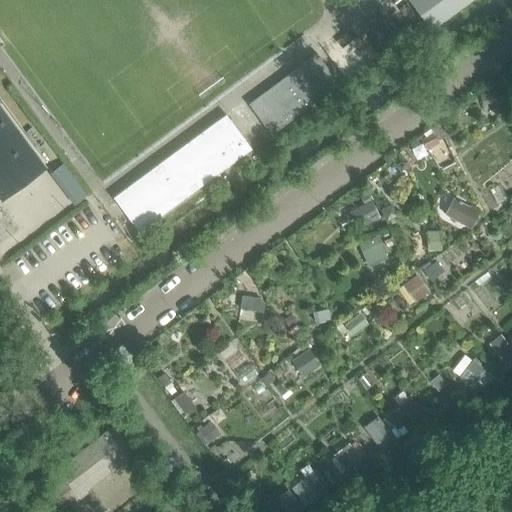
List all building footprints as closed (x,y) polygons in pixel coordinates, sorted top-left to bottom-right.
[(466,0),(408,0),(428,28),(466,0)] [(338,85),(316,54),(247,105),(269,135),(338,85)] [(0,196),(1,198),(41,168),(0,113),(0,196)] [(137,233),(250,150),(225,115),(112,198),(137,233)] [(69,161),(53,168),(69,204),(84,197),(69,161)] [(336,208),(345,230),(380,215),(371,194),(336,208)] [(444,214),(473,227),(481,208),(452,196),(444,214)] [(390,204),(379,210),(385,221),(396,215),(390,204)] [(427,231),(429,249),(441,247),(439,229),(427,231)] [(379,234),(359,242),(367,264),(387,256),(379,234)] [(440,256),(422,265),(429,279),(447,271),(440,256)] [(402,282),(415,301),(430,290),(417,271),(402,282)] [(263,319),(265,296),(242,294),(240,317),(263,319)] [(290,314),(282,320),(287,328),(296,322),(290,314)] [(358,314),(343,326),(352,337),(367,325),(358,314)] [(289,358),(301,375),(318,362),(306,346),(289,358)] [(228,363),(242,383),(258,373),(244,352),(228,363)] [(481,386),(490,369),(469,357),(459,374),(481,386)] [(268,373),(260,380),(265,386),(274,379),(268,373)] [(183,392),(173,400),(182,412),(185,417),(195,409),(183,392)] [(406,393),(359,435),(375,452),(421,411),(406,393)] [(209,414),(195,427),(214,448),(227,435),(209,414)] [(84,491),(122,462),(123,464),(133,456),(112,429),(58,470),(79,498),(85,493),(84,491)] [(344,435),(324,451),(342,473),(362,458),(344,435)] [(291,483),(306,504),(331,486),(317,465),(291,483)] [(276,511),(292,511),(304,504),(291,486),(269,502),(276,511)]
